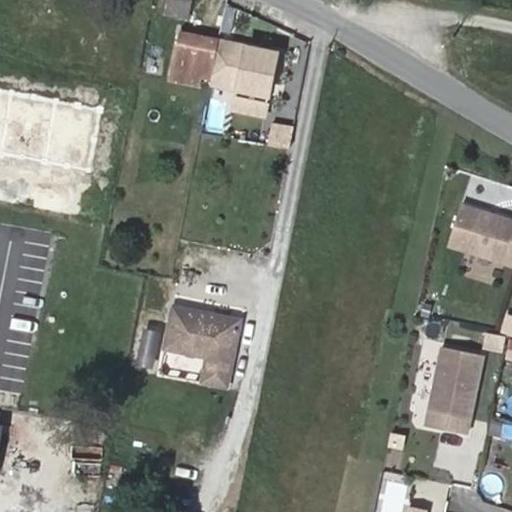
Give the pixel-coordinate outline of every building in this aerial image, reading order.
[(191,0),(167,0),(165,16),(189,19),(191,0)] [(199,85),(201,78),(212,80),(220,39),(179,31),(170,80),(199,85)] [(268,99),(278,50),(220,38),(220,39),(212,80),(238,85),(237,93),(268,99)] [(511,275),(511,230),(464,216),(451,257),(511,275)] [(169,259),(155,256),(152,276),(166,279),(169,259)] [(229,317),(162,305),(155,347),(196,355),(192,380),(217,384),(229,317)] [(473,422),(486,358),(445,350),(432,413),(473,422)] [(470,437),(473,422),(432,413),(429,428),(470,437)]
